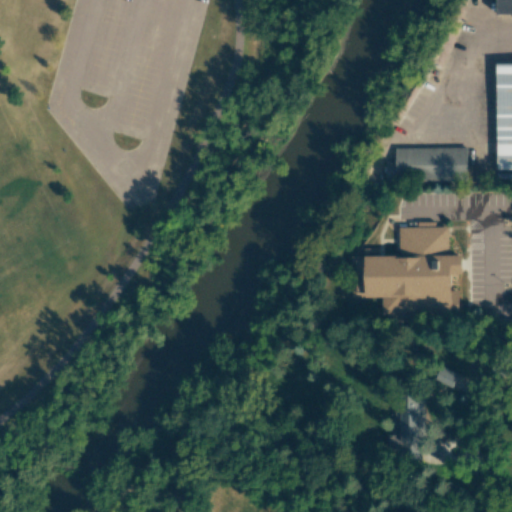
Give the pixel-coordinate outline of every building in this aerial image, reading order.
[(511,14),(511,0),(496,0),(497,15),(511,14)] [(511,63),(496,63),(497,169),(511,169),(511,63)] [(467,147),(395,148),(396,161),(385,161),(386,182),(467,181),(467,147)] [(381,317),(459,316),(458,290),(451,290),(451,274),(463,274),(463,254),(449,255),(448,227),(399,227),(399,255),(351,256),(352,265),(358,265),(358,273),(365,273),(366,297),(381,297),(381,317)] [(435,380),(451,387),(457,374),(441,366),(435,380)] [(421,460),(423,394),(400,393),(398,435),(386,435),(386,449),(399,449),(399,459),(421,460)]
